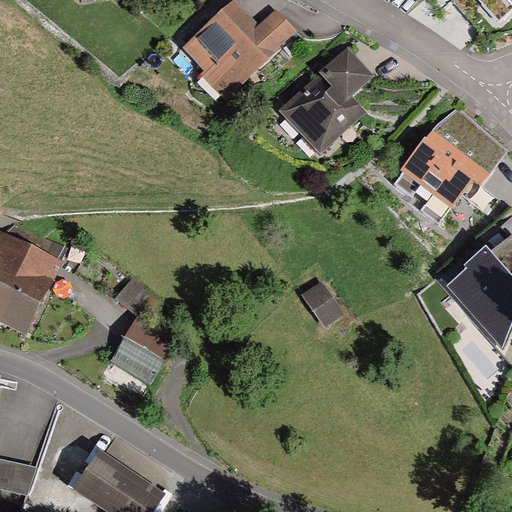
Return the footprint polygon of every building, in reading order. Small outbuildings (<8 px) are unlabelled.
[(511,0),(476,0),(501,25),(511,14),(511,0)] [(254,8),(205,56),(257,108),(324,42),(301,18),(282,37),(254,8)] [(348,50),(280,116),(321,158),(367,114),(353,100),(376,79),(348,50)] [(511,174),(511,154),(474,124),(425,183),(473,222),(511,174)] [(5,235),(0,245),(0,324),(42,345),(68,292),(59,288),(69,266),(5,235)] [(511,260),(507,255),(463,287),(511,353),(511,260)] [(325,279),(304,294),(328,328),(349,313),(325,279)] [(181,371),(119,338),(96,380),(158,413),(181,371)] [(153,511),(162,499),(100,459),(80,489),(114,511),(153,511)]
